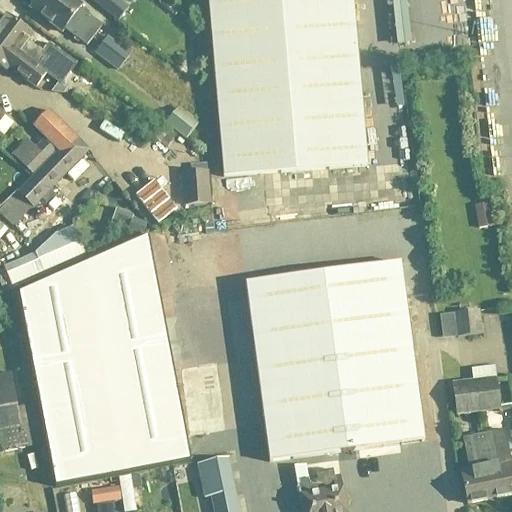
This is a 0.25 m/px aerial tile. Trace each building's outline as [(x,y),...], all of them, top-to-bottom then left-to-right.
[(92,38),(42,0),(36,0),(28,11),(59,35),(62,31),(84,48),(92,38)] [(70,0),(42,0),(92,38),(99,28),(78,11),(80,8),(70,0)] [(113,0),(85,0),(84,1),(112,21),(123,7),(113,0)] [(350,0),(205,0),(220,176),(365,165),(350,0)] [(0,22),(0,43),(41,75),(56,85),(71,64),(47,46),(40,55),(25,44),(30,37),(4,17),(0,22)] [(130,59),(107,41),(94,57),(117,75),(130,59)] [(31,88),(41,75),(0,43),(0,71),(3,74),(7,68),(19,77),(19,78),(31,88)] [(143,143),(163,132),(148,106),(129,117),(143,143)] [(197,126),(177,110),(165,125),(186,140),(197,126)] [(87,153),(47,114),(31,130),(57,154),(16,197),(31,211),(87,153)] [(55,154),(42,142),(19,166),(32,178),(55,154)] [(206,174),(181,176),(184,208),(209,206),(206,174)] [(0,219),(12,231),(31,211),(16,197),(15,196),(0,211),(0,219)] [(115,212),(108,228),(126,235),(126,233),(141,239),(146,225),(131,219),(132,218),(115,212)] [(53,237),(33,257),(3,269),(12,291),(42,278),(84,260),(71,230),(53,237)] [(147,239),(17,296),(54,490),(190,464),(147,239)] [(399,265),(244,286),(268,465),(423,444),(399,265)] [(466,315),(469,339),(481,337),(478,314),(466,315)] [(469,339),(466,315),(453,317),(456,340),(469,339)] [(215,357),(181,361),(192,452),(226,448),(215,357)] [(476,379),(499,375),(498,366),(474,370),(476,379)] [(495,381),(473,383),(478,416),(500,413),(495,381)] [(473,383),(451,386),(456,419),(478,416),(473,383)] [(1,408),(1,430),(21,430),(21,408),(1,408)] [(503,433),(491,436),(478,438),(490,502),(511,497),(511,466),(509,467),(503,433)] [(490,502),(478,438),(462,441),(469,472),(460,474),(467,507),(490,502)] [(204,500),(209,499),(212,511),(238,511),(228,460),(197,466),(204,500)] [(299,511),(344,511),(338,479),(332,481),(330,474),(313,476),(315,484),(306,486),(304,469),(293,471),(299,511)] [(94,494),(96,505),(123,501),(121,489),(94,494)]
